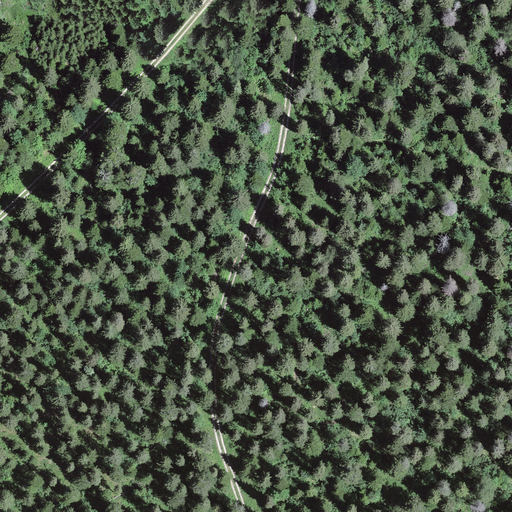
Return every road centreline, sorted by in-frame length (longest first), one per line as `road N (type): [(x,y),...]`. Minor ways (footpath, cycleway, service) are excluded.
road 1 (track): [(244,511),(217,431),(211,360),(231,279),(278,160),(297,0)]
road 2 (track): [(208,0),(0,217)]
